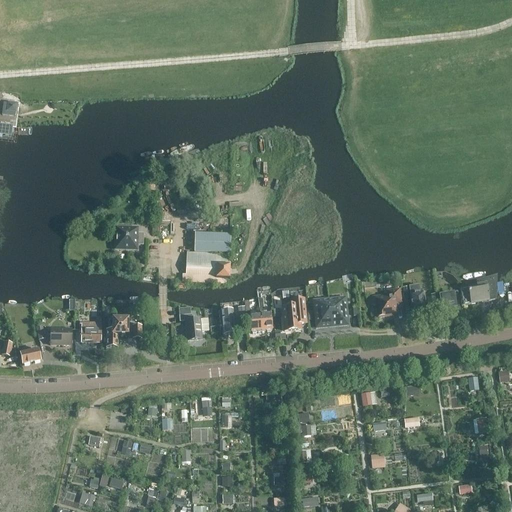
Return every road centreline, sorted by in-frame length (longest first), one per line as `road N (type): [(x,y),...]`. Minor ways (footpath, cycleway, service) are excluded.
road 1 (track): [(0,76),(353,47),(511,23)]
road 2 (tertiary): [(511,336),(391,356),(0,387)]
